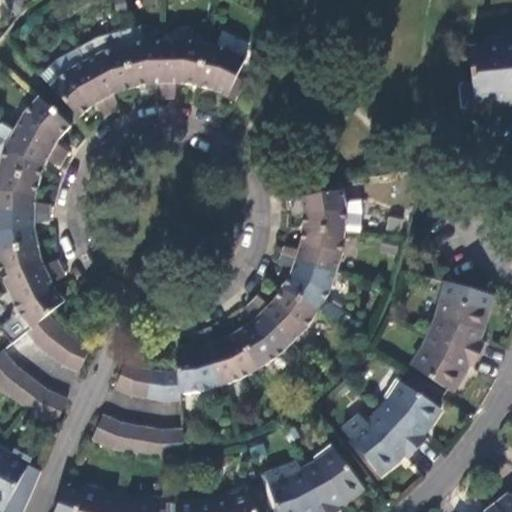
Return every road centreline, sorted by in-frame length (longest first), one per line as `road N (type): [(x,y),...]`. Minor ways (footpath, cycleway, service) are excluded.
road 1 (residential): [(235,152),(217,139),(166,127),(120,141),(95,165),(80,195),(77,232),(88,265),(125,302)]
road 2 (residential): [(125,302),(158,313),(199,309),(250,269),(263,209),(235,152)]
road 3 (residential): [(33,511),(125,302)]
road 4 (residential): [(511,378),(466,451),(399,511)]
